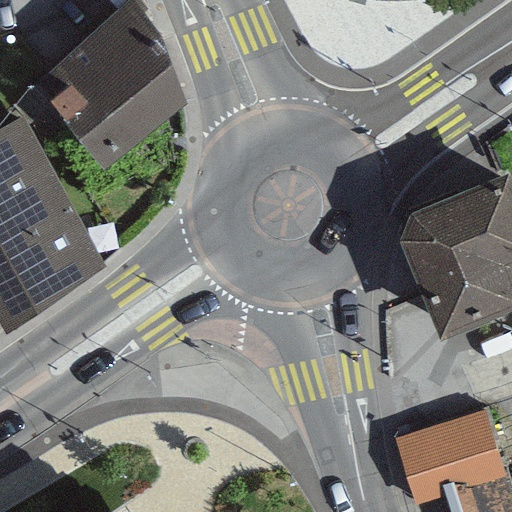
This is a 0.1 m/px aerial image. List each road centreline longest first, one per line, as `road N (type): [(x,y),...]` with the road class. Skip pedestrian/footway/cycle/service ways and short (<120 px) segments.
road 1 (primary): [(0,409),(231,247)]
road 2 (tertiary): [(312,275),(364,511)]
road 3 (primary): [(511,49),(357,156)]
road 4 (primary): [(312,275),(339,264),(367,226),(372,202),(357,156)]
road 5 (tertiary): [(262,130),(209,0)]
road 6 (primary): [(262,130),(228,159),(218,181),(220,226),(231,247)]
